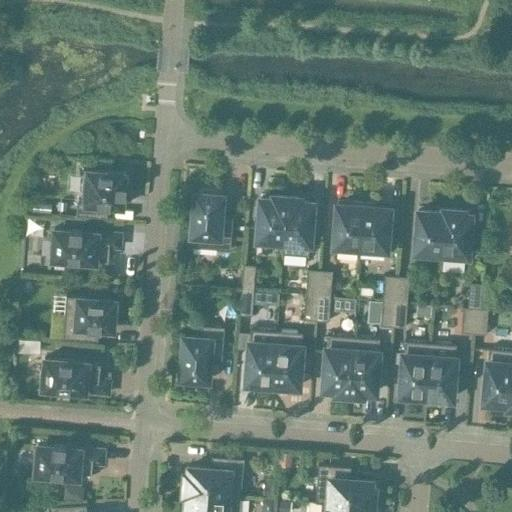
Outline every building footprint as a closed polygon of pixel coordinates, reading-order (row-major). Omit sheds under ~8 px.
[(81,200),(77,200),(76,214),(107,217),(108,204),(111,204),(123,205),(124,193),(126,194),(127,183),(125,183),(126,171),(84,168),(81,200)] [(231,248),(233,223),(220,222),(223,194),(217,193),(217,190),(202,188),(201,192),(196,191),(191,245),(231,248)] [(283,252),(287,195),(274,194),(274,197),(261,196),(258,238),(283,240),(282,252),(283,252)] [(301,196),(287,195),(283,252),(309,254),(313,200),(300,199),(301,196)] [(360,252),(364,201),(351,200),(350,203),(338,202),(334,250),(360,252)] [(390,206),(377,205),(378,202),(364,201),(360,252),(386,254),(390,206)] [(52,203),(33,202),(33,212),(51,213),(52,203)] [(441,258),(445,207),(444,207),(444,210),(419,208),(415,256),(441,258)] [(465,209),(445,207),(441,258),(467,260),(471,212),(464,212),(465,209)] [(55,227),(52,257),(96,260),(96,259),(109,260),(110,245),(120,246),(121,232),(83,229),(83,227),(70,226),(70,228),(55,227)] [(256,263),(243,262),(242,288),(254,289),(256,263)] [(318,294),(320,268),(308,267),(306,293),(318,294)] [(333,269),(320,268),(318,294),(331,295),(333,269)] [(395,300),(397,275),(384,274),(383,299),(395,300)] [(410,276),(397,275),(395,300),(408,301),(410,276)] [(470,281),(468,306),(476,307),(480,307),(482,282),(470,281)] [(252,314),(254,289),(242,288),(240,313),(252,314)] [(316,319),(318,294),(306,293),(304,318),(316,319)] [(98,340),(99,327),(101,327),(114,328),(115,316),(118,316),(119,301),(116,301),(116,298),(66,294),(63,337),(98,340)] [(329,320),(331,295),(318,294),(316,319),(329,320)] [(393,325),(395,300),(383,299),(381,324),(393,325)] [(406,326),(408,301),(395,300),(393,325),(406,326)] [(476,307),(468,306),(463,306),(461,331),(474,332),(476,307)] [(489,308),(480,307),(476,307),(474,332),(486,333),(489,308)] [(185,335),(181,376),(184,376),(184,380),(205,381),(206,378),(208,378),(210,350),(223,351),(225,325),(201,323),(200,336),(185,335)] [(272,387),(277,329),(251,327),(247,381),(259,382),(259,385),(272,387)] [(303,331),(277,329),(272,387),(286,388),(286,384),(299,385),(303,331)] [(349,392),(354,335),(328,333),(324,387),(336,388),(336,391),(349,392)] [(380,337),(354,335),(349,392),(363,393),(363,390),(376,391),(380,337)] [(426,398),(431,341),(404,339),(400,393),(413,394),(413,397),(426,398)] [(457,343),(431,341),(426,398),(440,399),(440,396),(452,397),(457,343)] [(509,406),(511,378),(511,348),(489,346),(484,400),(508,403),(508,406),(509,406)] [(70,388),(109,392),(110,378),(100,377),(101,362),(89,361),(89,360),(45,356),(42,386),(58,387),(58,389),(70,390),(70,388)] [(93,461),(103,462),(104,448),(66,445),(66,443),(54,442),(54,444),(38,442),(35,472),(79,476),(79,475),(92,476),(93,461)] [(244,457),(219,455),(218,467),(189,465),(189,472),(185,471),(184,490),(241,495),(244,457)] [(373,505),(375,486),(372,486),(372,479),(343,477),(344,465),(319,462),(318,475),(324,476),(322,501),(373,505)] [(68,479),(68,497),(87,496),(86,478),(68,479)] [(240,511),(241,495),(184,490),(184,492),(187,492),(185,511),(240,511)] [(373,507),(373,505),(322,501),(321,511),(369,511),(370,506),(373,507)] [(56,504),(56,511),(87,511),(87,503),(56,504)]
